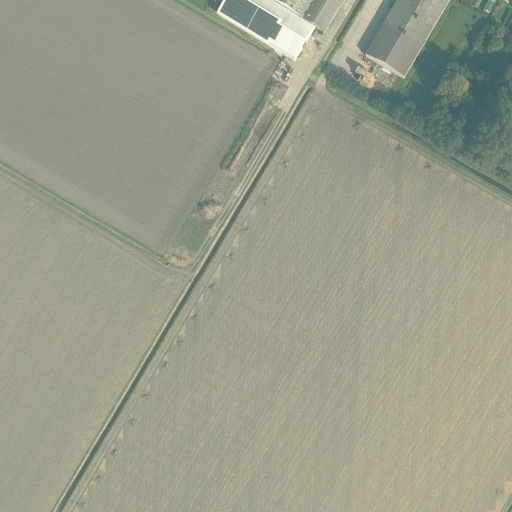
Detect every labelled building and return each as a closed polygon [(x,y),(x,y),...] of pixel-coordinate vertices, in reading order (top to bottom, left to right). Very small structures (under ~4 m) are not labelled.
[(227,0),(217,17),(268,49),(269,47),(294,63),(314,30),(302,23),(303,22),(324,35),(345,0),(227,0)] [(398,0),(365,57),(404,80),(451,0),(398,0)] [(497,12),(503,0),(495,0),(491,8),(497,12)] [(511,42),(511,19),(510,24),(511,24),(511,33),(506,30),(502,38),(511,42)] [(370,73),(378,79),(381,75),(372,70),(370,73)] [(372,92),(396,101),(400,91),(376,82),(372,92)]
